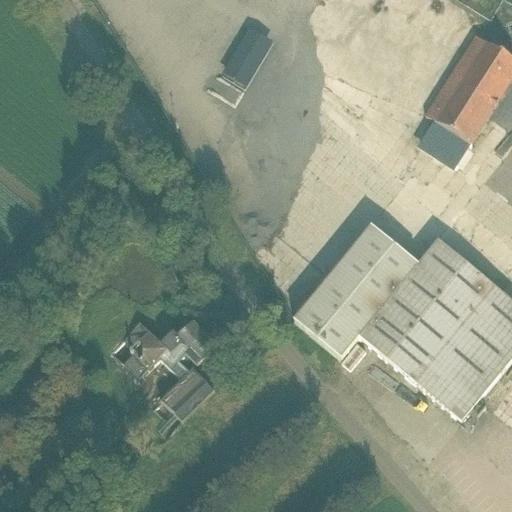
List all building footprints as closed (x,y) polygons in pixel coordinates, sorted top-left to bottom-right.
[(245,90),(271,45),(250,33),(224,77),(245,90)] [(434,126),(420,149),(439,161),(456,172),(487,124),(499,105),(511,83),(511,63),(476,40),(465,57),(425,120),(434,126)] [(341,365),(359,342),(418,270),(372,232),(294,327),(341,365)] [(418,270),(359,342),(461,426),(471,414),(478,419),(486,410),(479,404),(511,364),(511,306),(438,246),(418,270)] [(133,357),(123,367),(140,383),(160,362),(182,383),(189,376),(179,365),(187,358),(197,369),(215,350),(193,328),(179,342),(173,336),(161,348),(140,327),(123,344),(133,353),(132,355),(133,357)] [(372,365),(371,393),(378,393),(380,366),(372,365)] [(0,496),(13,485),(16,473),(8,466),(0,468),(0,496)]
